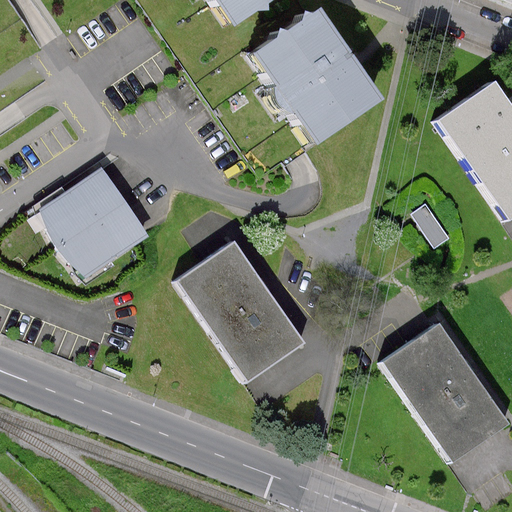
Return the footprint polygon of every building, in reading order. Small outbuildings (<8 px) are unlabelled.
[(216,0),(232,21),(262,0),(216,0)] [(312,15),(253,55),(311,140),(371,100),(338,53),(312,15)] [(437,123),(507,220),(511,216),(511,108),(494,83),(437,123)] [(144,234),(101,171),(59,199),(45,208),(88,272),(144,234)] [(178,284),(243,379),(297,343),(233,247),(178,284)] [(382,364),(447,461),(504,423),(438,326),(382,364)]
